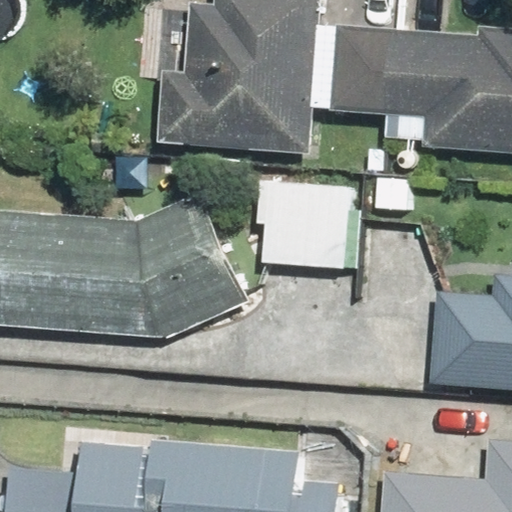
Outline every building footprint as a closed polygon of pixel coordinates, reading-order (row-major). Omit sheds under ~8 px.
[(178,0),(170,159),(327,167),(335,0),(178,0)] [(511,167),(511,53),(346,50),(343,164),(511,167)] [(257,181),(256,222),(266,223),(265,262),(361,266),(365,185),(257,181)] [(209,216),(0,229),(0,353),(171,346),(247,303),(209,216)] [(511,288),(442,286),(438,400),(511,403),(511,288)] [(86,450),(82,511),(326,511),(321,466),(86,450)] [(511,511),(511,462),(399,455),(395,511),(511,511)]
